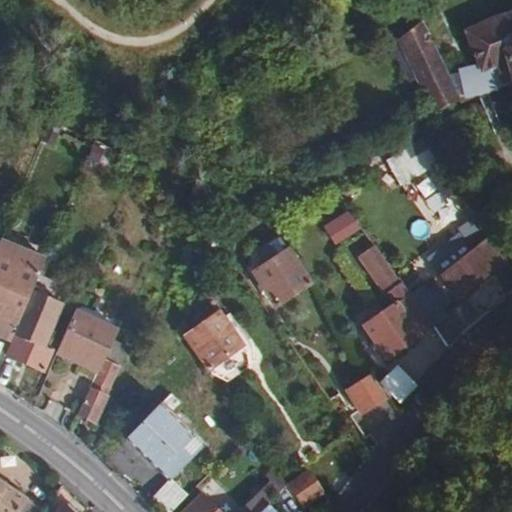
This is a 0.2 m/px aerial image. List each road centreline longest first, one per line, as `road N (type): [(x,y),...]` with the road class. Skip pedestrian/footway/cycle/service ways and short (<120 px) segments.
road 1 (residential): [(346,511),(470,352),(511,312)]
road 2 (track): [(212,0),(152,43),(93,28),(62,0)]
road 3 (secondary): [(124,511),(0,407)]
